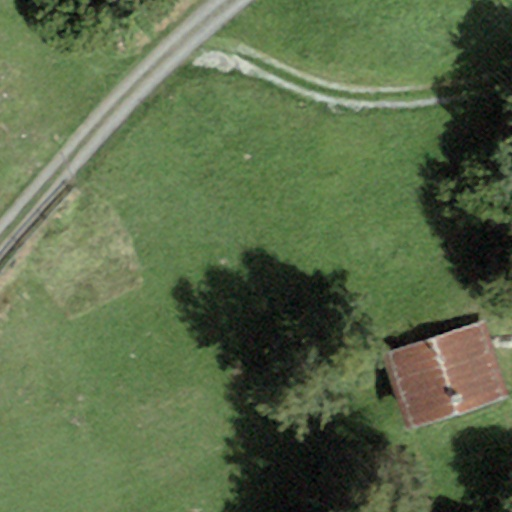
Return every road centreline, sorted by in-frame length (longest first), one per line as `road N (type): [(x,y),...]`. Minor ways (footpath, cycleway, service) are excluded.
road 1 (track): [(181,42),(276,54),(366,87),(467,77),(511,60)]
road 2 (track): [(0,239),(181,42),(232,0)]
